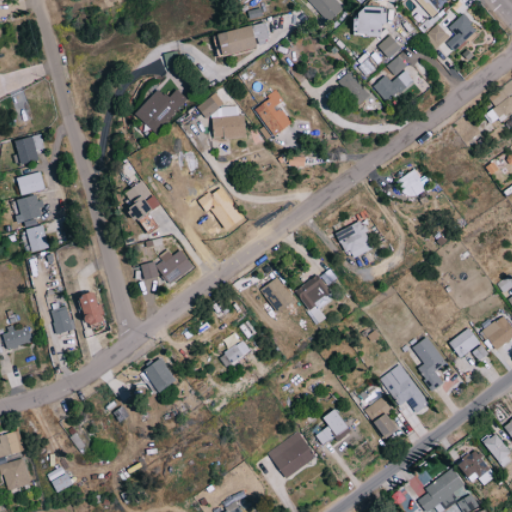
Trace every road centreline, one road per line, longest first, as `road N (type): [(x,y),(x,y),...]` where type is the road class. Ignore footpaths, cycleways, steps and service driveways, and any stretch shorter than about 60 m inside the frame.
road 1 (residential): [(0,407),(66,390),(511,54)]
road 2 (residential): [(132,341),(41,0)]
road 3 (residential): [(511,363),(322,511)]
